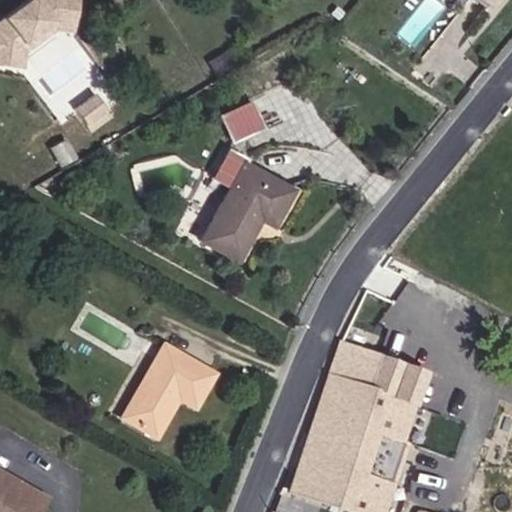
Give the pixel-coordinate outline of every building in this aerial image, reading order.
[(0,55),(7,57),(54,23),(70,26),(74,0),(25,0),(0,18),(0,55)] [(0,66),(24,70),(26,53),(56,31),(69,33),(70,26),(54,23),(7,57),(0,55),(0,66)] [(95,94),(75,108),(90,129),(110,115),(95,94)] [(219,123),(253,108),(250,101),(217,117),(219,123)] [(230,146),(263,130),(253,108),(219,123),(230,146)] [(68,138),(50,147),(60,167),(79,157),(68,138)] [(269,228),(290,192),(243,167),(246,160),(225,149),(208,180),(226,190),(198,242),(234,263),(256,221),(269,228)] [(344,511),(381,511),(405,445),(400,443),(412,407),(365,390),(376,357),(337,343),(286,492),(344,511)] [(193,407),(211,377),(161,348),(120,417),(154,437),(177,398),(193,407)] [(412,407),(424,374),(376,357),(365,390),(412,407)] [(474,431),(480,414),(451,402),(444,419),(474,431)] [(36,511),(42,502),(0,477),(0,511),(36,511)]
